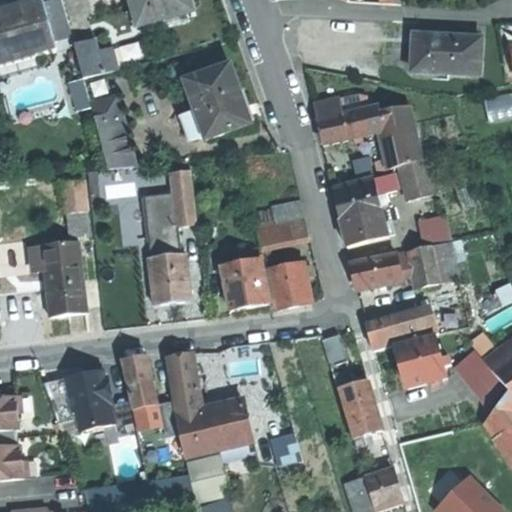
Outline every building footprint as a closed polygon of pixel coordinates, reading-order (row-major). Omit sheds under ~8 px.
[(144,0),(152,25),(192,13),(187,0),(144,0)] [(51,31),(44,6),(43,1),(11,9),(0,12),(0,56),(32,47),(34,54),(56,48),(54,42),(51,31)] [(69,26),(62,1),(44,6),(51,31),(69,26)] [(54,42),(72,37),(69,26),(51,31),(54,42)] [(414,68),(480,73),(482,37),(444,34),(416,32),(414,68)] [(84,81),(117,72),(111,49),(97,53),(94,41),(75,47),(84,81)] [(198,120),(205,139),(207,143),(250,127),(242,106),(238,94),(239,94),(230,68),(206,77),(208,82),(187,90),(198,120)] [(346,111),(363,107),(371,105),(368,93),(360,91),(342,95),(346,111)] [(511,93),(489,97),(492,120),(511,117),(511,93)] [(325,143),(369,133),(363,107),(346,111),(342,95),(316,101),(321,124),(325,143)] [(97,134),(122,127),(115,101),(91,107),(97,134)] [(380,103),(371,105),(363,107),(369,133),(384,130),(380,111),(381,111),(380,103)] [(391,158),(393,167),(401,165),(423,160),(410,104),(381,111),(380,111),(384,130),(391,158)] [(193,143),(205,139),(198,120),(186,124),(193,143)] [(107,172),(134,169),(122,127),(97,134),(107,172)] [(393,167),(391,158),(378,161),(380,170),(393,167)] [(423,160),(401,165),(409,199),(436,193),(428,159),(423,160)] [(374,178),(379,195),(398,190),(394,173),(374,178)] [(189,174),(171,176),(173,196),(177,229),(195,227),(189,174)] [(374,178),(333,189),(341,218),(348,247),(389,236),(379,195),(374,178)] [(83,184),(63,186),(69,239),(89,237),(83,184)] [(151,261),(180,258),(177,229),(173,196),(144,199),(151,261)] [(306,221),(302,202),(271,209),(275,228),(306,221)] [(419,223),(424,247),(453,241),(447,217),(419,223)] [(275,228),(257,232),(261,251),(311,240),(306,221),(275,228)] [(457,264),(453,245),(453,242),(411,251),(414,265),(418,280),(419,287),(461,278),(457,264)] [(453,245),(457,264),(467,261),(463,243),(453,245)] [(86,310),(83,283),(78,245),(30,250),(32,274),(43,273),(49,319),(68,317),(86,315),(86,310)] [(399,254),(402,268),(414,265),(411,251),(399,254)] [(364,261),(370,287),(405,279),(402,268),(399,254),(364,261)] [(149,261),(154,307),(173,305),(191,303),(186,257),(180,258),(151,261),(149,261)] [(353,264),(359,289),(370,287),(364,261),(353,264)] [(262,263),(222,269),(230,314),(251,310),(269,307),(262,263)] [(268,273),(276,313),(313,305),(309,286),(305,265),(268,273)] [(98,281),(83,283),(86,310),(101,308),(98,281)] [(511,282),(499,289),(506,303),(511,300),(511,282)] [(368,328),(375,351),(440,333),(434,310),(368,328)] [(478,349),(482,354),(495,344),(485,331),(465,346),(472,354),(478,349)] [(350,360),(342,334),(325,339),(333,365),(350,360)] [(409,386),(430,380),(432,386),(443,383),(442,377),(448,376),(445,365),(453,363),(450,355),(443,357),(437,335),(399,345),(404,367),(409,386)] [(511,340),(487,360),(493,368),(511,352),(511,340)] [(487,360),(482,354),(478,349),(472,354),(459,364),(472,381),(480,375),(495,394),(506,385),(493,368),(487,360)] [(175,394),(198,390),(201,390),(194,352),(180,355),(170,357),(176,392),(175,392),(175,394)] [(510,390),(511,392),(511,352),(493,368),(506,385),(510,390)] [(159,404),(148,355),(137,357),(124,360),(135,409),(159,404)] [(105,370),(91,373),(98,379),(107,377),(105,370)] [(340,389),(351,386),(346,370),(335,373),(340,389)] [(91,373),(45,383),(60,424),(78,419),(81,431),(117,424),(112,404),(115,404),(109,377),(107,377),(98,379),(91,373)] [(480,375),(472,381),(487,400),(495,394),(480,375)] [(375,400),(369,380),(351,386),(340,389),(346,409),(375,400)] [(179,419),(203,414),(198,390),(175,394),(178,409),(177,410),(179,419)] [(487,421),(494,432),(511,418),(511,392),(510,390),(487,421)] [(0,480),(24,478),(23,461),(21,445),(18,446),(0,447),(0,430),(17,429),(20,429),(18,413),(16,396),(0,397),(0,480)] [(375,400),(346,409),(355,438),(384,430),(380,415),(375,400)] [(177,410),(175,402),(159,405),(163,423),(161,423),(164,436),(182,432),(179,419),(177,410)] [(159,404),(135,409),(139,428),(161,423),(163,423),(159,405),(159,404)] [(248,404),(203,414),(179,419),(182,432),(187,456),(257,441),(248,404)] [(511,460),(511,418),(494,432),(497,436),(496,437),(511,460)] [(0,430),(0,439),(18,437),(17,429),(0,430)] [(295,435),(272,442),(279,468),(302,461),(295,435)] [(0,447),(18,446),(18,437),(0,439),(0,447)] [(229,497),(220,457),(189,464),(198,505),(229,497)] [(406,502),(397,473),(368,482),(378,511),(406,502)] [(368,482),(367,478),(348,483),(357,511),(373,511),(378,511),(368,482)] [(177,480),(101,490),(104,511),(137,511),(180,506),(177,480)] [(502,511),(471,480),(437,511),(502,511)] [(231,511),(229,501),(200,509),(200,511),(231,511)]
